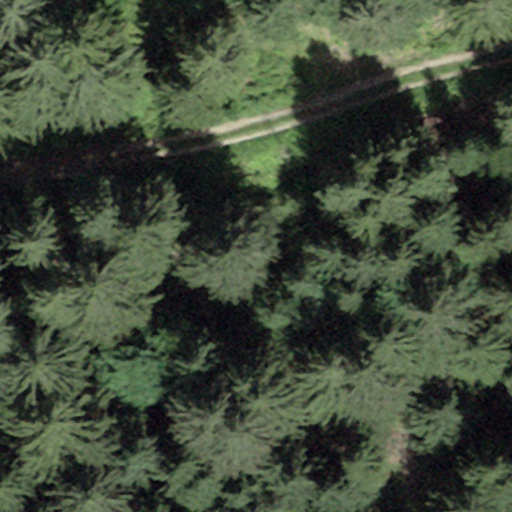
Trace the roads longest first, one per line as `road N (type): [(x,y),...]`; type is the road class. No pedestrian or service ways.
road 1 (track): [(0,188),(273,137),(511,56)]
road 2 (track): [(143,0),(273,137)]
